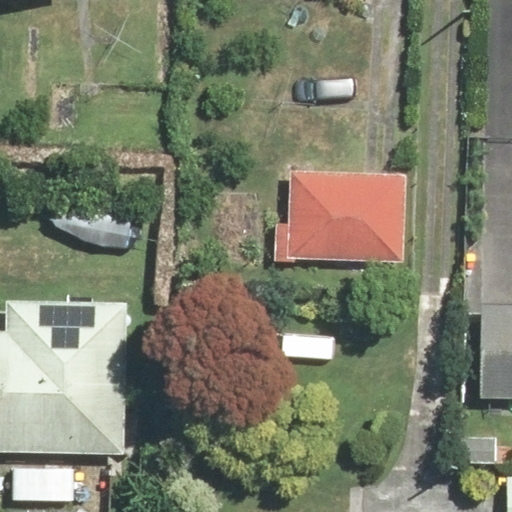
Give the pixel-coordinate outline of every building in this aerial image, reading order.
[(300,171),(298,223),(282,223),(280,267),(303,268),(304,261),(407,265),(411,176),(300,171)] [(144,253),(143,224),(125,222),(71,188),(51,219),(105,254),(144,253)] [(397,283),(313,280),(311,343),(394,347),(397,283)] [(138,304),(13,299),(12,333),(0,332),(0,451),(132,457),(138,304)] [(511,306),(494,306),(490,401),(511,402),(511,306)] [(81,469),(18,466),(17,497),(79,500),(81,469)]
